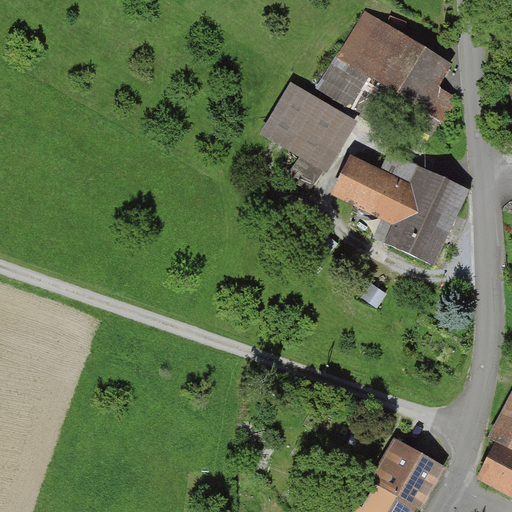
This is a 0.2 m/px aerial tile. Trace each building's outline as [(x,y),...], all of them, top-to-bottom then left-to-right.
[(444,65),(368,19),(323,91),(379,125),(400,91),(408,96),(397,113),(431,134),(440,120),(446,123),(458,104),(449,99),(451,96),(432,84),(444,65)] [(346,126),(294,96),(270,136),(304,155),(288,177),(309,191),(326,169),(322,166),(346,126)] [(392,180),(353,162),(339,192),(387,215),(376,238),(432,264),(466,191),(402,161),(392,180)] [(511,390),(488,439),(496,443),(477,481),(511,498),(511,390)] [(414,511),(441,467),(392,438),(348,511),(414,511)]
